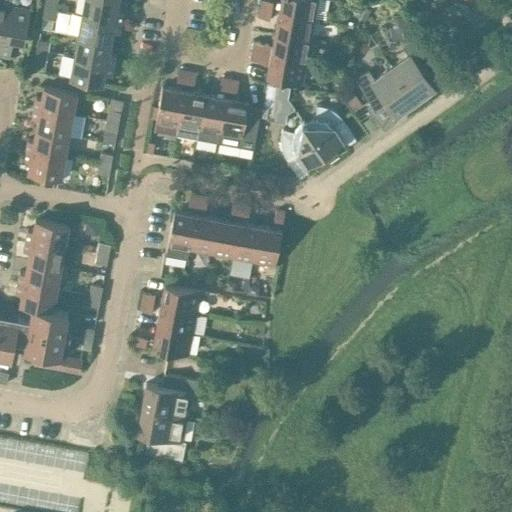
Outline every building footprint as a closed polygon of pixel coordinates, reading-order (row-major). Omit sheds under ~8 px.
[(56,0),(45,0),(44,6),(55,9),(56,0)] [(117,9),(118,0),(83,0),(81,13),(121,21),(123,10),(117,9)] [(271,10),(273,1),(268,0),(261,0),(260,8),(271,10)] [(317,0),(280,0),(278,11),(314,18),(317,0)] [(0,51),(9,4),(0,2),(0,51)] [(31,8),(9,4),(0,51),(0,55),(10,57),(13,40),(25,42),(31,8)] [(54,19),(55,9),(44,6),(42,17),(54,19)] [(269,19),(271,10),(260,8),(258,17),(269,19)] [(310,39),(314,18),(278,11),(274,32),(310,39)] [(119,31),(121,21),(81,13),(77,35),(111,41),(113,30),(119,31)] [(306,60),(310,39),(274,32),(272,45),(254,42),(252,50),(306,60)] [(109,51),(111,41),(77,35),(73,56),(113,63),(115,52),(109,51)] [(411,51),(391,66),(415,98),(432,86),(425,76),(440,65),(414,36),(413,35),(404,43),(411,51)] [(50,41),(38,38),(36,49),(48,51),(50,41)] [(46,61),(48,51),(36,49),(35,59),(46,61)] [(302,82),(306,60),(252,50),(250,60),(268,63),(266,76),(302,82)] [(111,74),(113,63),(73,56),(69,78),(103,84),(105,73),(111,74)] [(415,98),(391,66),(373,79),(368,70),(354,78),(355,79),(375,112),(389,102),(396,111),(415,98)] [(185,82),(187,71),(178,69),(176,80),(185,82)] [(196,72),(187,71),(185,82),(194,84),(196,72)] [(228,90),(230,78),(221,77),(219,88),(228,90)] [(238,80),(230,78),(228,90),(236,91),(238,80)] [(177,124),(184,89),(162,84),(155,120),(177,124)] [(289,86),(277,84),(275,95),(287,97),(289,86)] [(73,113),(77,91),(43,85),(41,96),(35,95),(33,106),(73,113)] [(199,128),(205,92),(184,89),(177,124),(199,128)] [(220,132),(227,96),(205,92),(199,128),(220,132)] [(294,108),(287,97),(275,95),(271,120),(285,122),(287,113),(294,108)] [(248,100),(227,96),(220,132),(242,136),(248,100)] [(332,126),(342,119),(340,116),(338,114),(336,112),(334,110),(331,109),(328,107),(325,106),(322,105),(319,105),(316,104),(315,116),(313,116),(311,116),(308,117),(306,117),(304,118),(302,120),(328,158),(338,151),(335,146),(343,141),(332,126)] [(69,134),(73,113),(33,106),(32,116),(37,117),(35,128),(69,134)] [(118,121),(119,115),(120,111),(108,109),(106,119),(118,121)] [(116,132),(118,121),(106,119),(104,130),(116,132)] [(328,158),(302,120),(300,121),(298,123),(297,125),(295,127),(294,129),(293,131),(282,128),(281,131),(280,134),(280,137),(280,140),(280,143),(281,146),(282,149),(283,152),(285,155),(286,157),(296,151),(306,165),(314,160),(318,165),(328,158)] [(65,156),(69,134),(35,128),(33,139),(27,138),(26,148),(65,156)] [(61,177),(65,156),(26,148),(24,159),(29,160),(27,171),(61,177)] [(110,164),(111,157),(112,154),(101,152),(99,162),(110,164)] [(108,174),(110,164),(99,162),(97,172),(108,174)] [(197,206),(199,195),(190,193),(188,204),(197,206)] [(208,196),(199,195),(197,206),(206,208),(208,196)] [(240,214),(242,203),(232,201),(230,212),(240,214)] [(250,204),(242,203),(240,214),(248,216),(250,204)] [(189,248),(196,213),(173,209),(167,244),(189,248)] [(284,210),(275,209),(273,220),(282,222),(284,210)] [(210,252),(217,217),(196,213),(189,248),(210,252)] [(69,224),(35,217),(33,229),(27,227),(25,238),(65,246),(69,224)] [(232,256),(238,221),(217,217),(210,252),(232,256)] [(253,260),(260,225),(238,221),(232,256),(253,260)] [(282,229),(260,225),(253,260),(275,264),(282,229)] [(61,267),(65,246),(25,238),(23,249),(29,250),(27,261),(61,267)] [(108,253),(110,243),(98,241),(96,251),(108,253)] [(106,264),(108,253),(96,251),(94,261),(106,264)] [(57,288),(61,267),(27,261),(25,271),(19,270),(17,281),(57,288)] [(53,309),(57,288),(17,281),(15,291),(21,292),(19,304),(32,306),(32,305),(53,309)] [(196,311),(200,289),(164,282),(160,304),(196,311)] [(100,296),(101,290),(102,285),(90,283),(88,294),(100,296)] [(157,294),(143,292),(142,301),(155,303),(157,294)] [(98,306),(100,296),(88,294),(87,304),(98,306)] [(153,313),(155,303),(142,301),(140,310),(153,313)] [(192,332),(196,311),(160,304),(156,325),(192,332)] [(68,311),(53,309),(32,305),(32,306),(30,315),(17,312),(16,319),(0,315),(0,354),(12,356),(14,347),(36,351),(34,363),(80,372),(82,359),(60,354),(68,311)] [(192,332),(156,325),(152,347),(188,354),(192,332)] [(92,338),(93,333),(94,328),(85,326),(83,337),(92,338)] [(147,337),(135,335),(134,344),(145,346),(147,337)] [(90,349),(92,338),(83,337),(81,347),(90,349)] [(0,381),(7,382),(9,372),(0,369),(0,381)] [(146,382),(141,407),(186,415),(190,391),(194,392),(197,379),(163,373),(161,385),(146,382)] [(181,439),(186,415),(141,407),(136,432),(148,434),(144,452),(182,459),(185,440),(181,439)]
